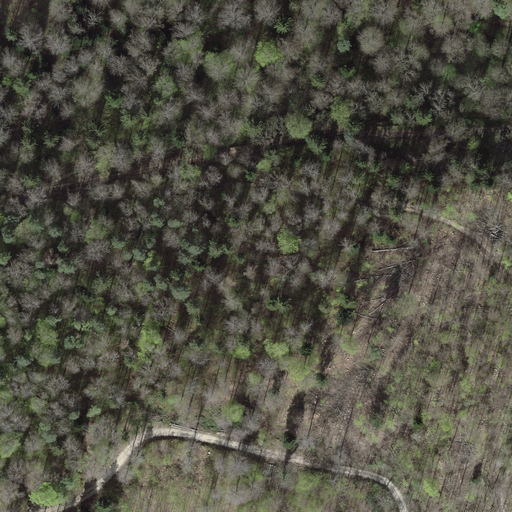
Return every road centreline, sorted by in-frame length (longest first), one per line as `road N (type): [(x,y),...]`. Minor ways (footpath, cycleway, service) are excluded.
road 1 (track): [(511,126),(331,130),(37,191)]
road 2 (track): [(404,511),(388,475),(173,432),(138,440),(80,499),(48,511)]
road 3 (primary): [(0,218),(225,511)]
